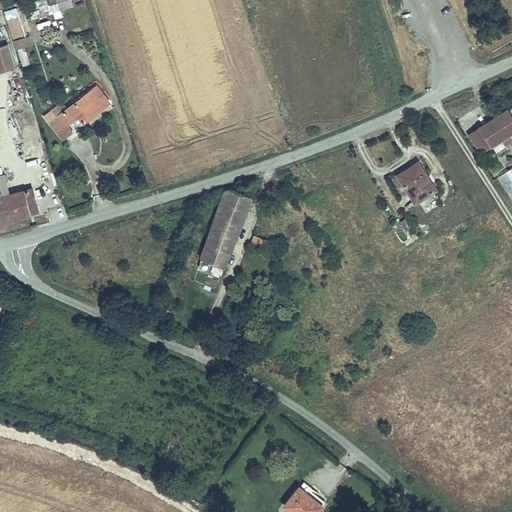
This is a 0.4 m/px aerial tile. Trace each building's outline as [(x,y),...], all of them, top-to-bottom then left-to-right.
[(48,0),(51,19),(61,18),(60,10),(72,8),(70,0),(48,0)] [(21,6),(8,10),(18,41),(31,37),(21,6)] [(39,28),(52,26),(51,19),(38,22),(39,28)] [(14,45),(0,49),(0,76),(22,70),(14,45)] [(66,114),(57,120),(70,138),(78,132),(73,125),(86,116),(91,123),(117,104),(105,87),(66,114)] [(54,116),(57,120),(66,114),(63,110),(54,116)] [(511,117),(508,111),(470,135),(482,154),(493,147),(497,153),(507,147),(503,141),(511,135),(511,137),(511,117)] [(420,162),(400,175),(418,202),(438,189),(420,162)] [(511,165),(498,175),(511,196),(511,165)] [(0,195),(11,192),(5,173),(0,174),(0,195)] [(0,223),(38,210),(35,200),(44,197),(39,182),(11,192),(0,195),(0,223)] [(224,273),(253,197),(241,193),(239,198),(231,196),(227,197),(226,197),(201,264),(223,273),(224,273)] [(273,247),(263,242),(258,251),(268,256),(273,247)] [(215,294),(223,273),(201,264),(193,286),(215,294)] [(264,308),(235,295),(229,310),(259,322),(264,308)] [(314,511),(325,500),(301,481),(286,499),(302,511),(314,511)]
